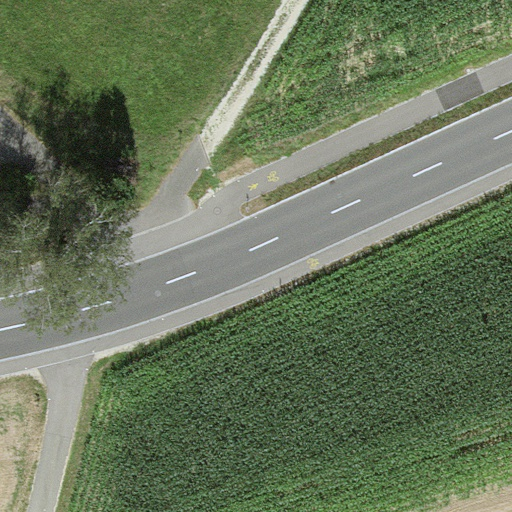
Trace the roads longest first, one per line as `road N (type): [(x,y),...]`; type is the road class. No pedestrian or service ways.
road 1 (tertiary): [(511,130),(237,254),(72,311),(0,326)]
road 2 (track): [(149,238),(288,0)]
road 3 (track): [(72,311),(79,343),(44,511)]
